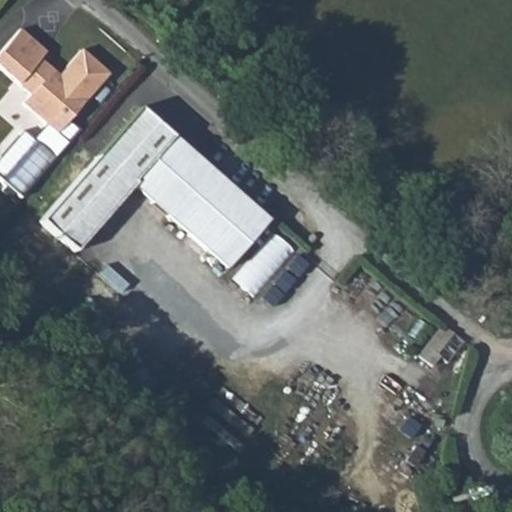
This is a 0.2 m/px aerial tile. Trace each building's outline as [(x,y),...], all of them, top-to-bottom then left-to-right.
[(16,33),(0,50),(0,74),(26,98),(18,106),(53,137),(105,77),(77,54),(55,79),(52,83),(45,77),(48,74),(36,63),(42,55),(16,33)] [(55,79),(48,74),(45,77),(52,83),(55,79)] [(128,186),(222,269),(265,221),(170,137),(165,142),(154,133),(158,128),(136,108),(35,222),(70,252),(128,186)] [(66,319),(85,334),(102,312),(83,298),(66,319)] [(453,335),(439,324),(414,355),(428,366),(453,335)] [(451,503),(458,511),(470,511),(473,511),(460,496),(451,503)]
